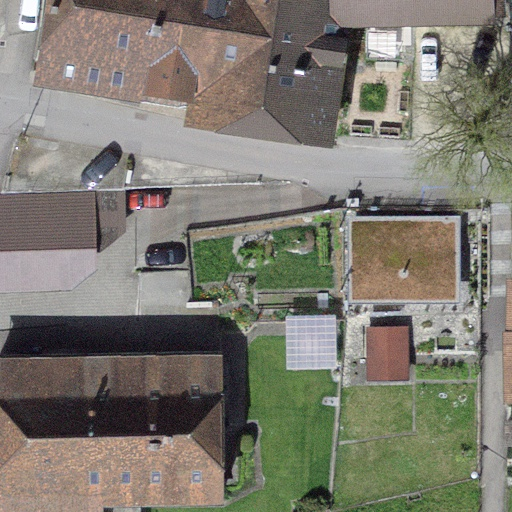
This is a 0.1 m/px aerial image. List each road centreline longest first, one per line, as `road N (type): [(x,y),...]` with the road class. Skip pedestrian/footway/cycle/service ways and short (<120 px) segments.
road 1 (residential): [(506,181),(248,156),(0,112)]
road 2 (residential): [(494,339),(506,181)]
